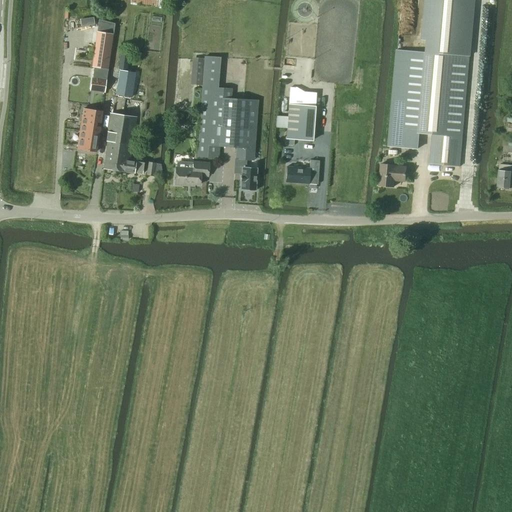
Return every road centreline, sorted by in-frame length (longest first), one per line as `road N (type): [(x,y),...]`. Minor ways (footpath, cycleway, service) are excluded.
road 1 (unclassified): [(0,210),(111,219),(511,217)]
road 2 (unknown): [(88,183),(50,153),(56,17)]
